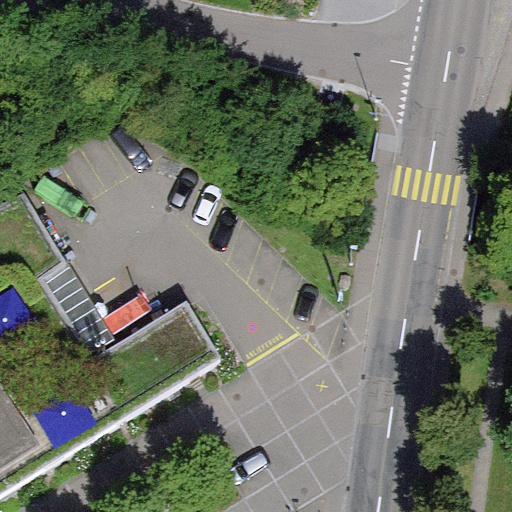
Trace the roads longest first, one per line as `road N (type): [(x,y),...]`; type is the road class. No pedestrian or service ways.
road 1 (secondary): [(448,70),(379,511)]
road 2 (unclassified): [(101,0),(448,70)]
road 3 (residential): [(57,511),(287,370)]
